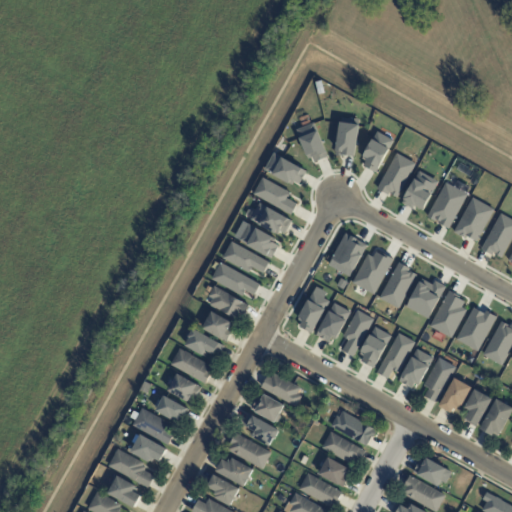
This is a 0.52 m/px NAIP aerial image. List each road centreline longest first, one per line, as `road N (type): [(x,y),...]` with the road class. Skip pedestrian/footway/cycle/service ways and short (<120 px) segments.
road 1 (residential): [(335,199),(163,511)]
road 2 (residential): [(260,336),(511,478)]
road 3 (residential): [(335,199),(511,296)]
